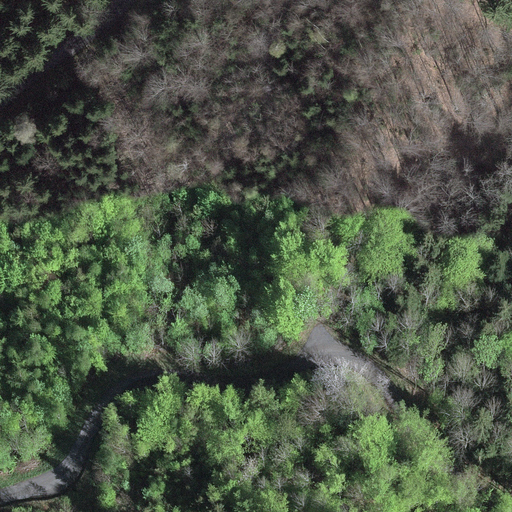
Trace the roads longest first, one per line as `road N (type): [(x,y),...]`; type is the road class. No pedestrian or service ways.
road 1 (unclassified): [(486,511),(410,428),(378,377),(341,357),(242,384),(163,377),(134,384),(112,398),(62,473),(0,497)]
road 2 (unclassified): [(0,102),(117,0)]
